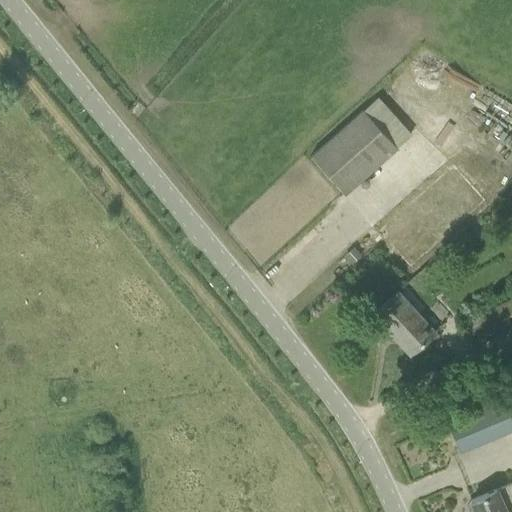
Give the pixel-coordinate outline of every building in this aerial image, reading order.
[(397,145),(412,132),(379,95),(310,156),(344,194),(397,147),(397,145)] [(465,150),(375,230),(407,266),(497,186),(465,150)] [(410,354),(434,332),(396,291),(372,313),(410,354)] [(473,345),(511,327),(511,299),(462,322),(473,345)] [(460,452),(511,430),(511,395),(447,423),(460,452)] [(511,511),(511,482),(470,500),(475,511),(511,511)]
